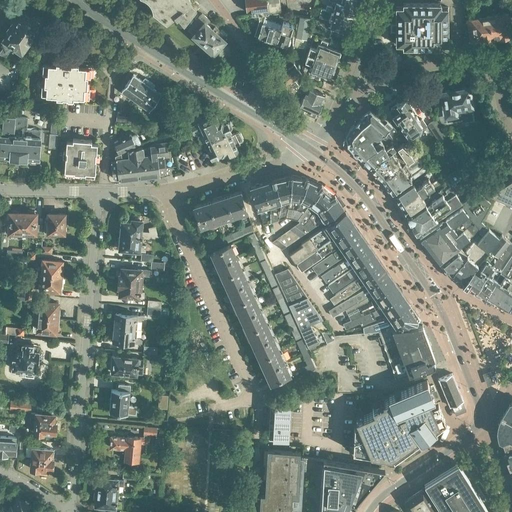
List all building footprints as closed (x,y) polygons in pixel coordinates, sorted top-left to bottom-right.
[(144,0),(147,2),(147,1),(149,2),(150,3),(151,3),(152,3),(153,3),(153,2),(155,8),(166,18),(174,12),(184,25),(191,16),(200,5),(194,0),(144,0)] [(281,11),(279,0),(246,0),(248,10),(251,10),(252,14),(258,14),(267,13),(281,11)] [(316,0),(315,7),(321,9),(326,10),(350,17),(351,17),(353,8),(354,8),(355,0),(331,0),(332,0),(332,3),(335,3),(334,7),(327,6),(328,2),(318,0),(316,0)] [(395,28),(395,30),(396,30),(396,45),(403,45),(403,48),(441,48),(441,44),(448,44),(448,7),(441,7),(441,3),(403,3),(403,7),(396,7),(396,21),(395,21),(395,23),(396,23),(396,28),(395,28)] [(347,30),(350,21),(349,21),(350,17),(326,10),(321,9),(319,17),(331,20),(329,28),(338,30),(337,33),(345,35),(347,30)] [(489,15),(493,37),(500,36),(502,39),(507,38),(508,35),(511,34),(511,29),(511,26),(508,12),(489,15)] [(21,14),(20,13),(8,29),(10,31),(8,33),(9,33),(4,40),(5,41),(2,46),(4,48),(0,52),(0,53),(5,57),(13,46),(21,53),(41,24),(41,20),(36,17),(32,18),(31,19),(23,13),(21,14)] [(199,42),(200,41),(207,48),(207,49),(207,50),(207,51),(208,51),(208,52),(209,52),(210,52),(211,52),(211,51),(213,53),(216,51),(222,56),(229,48),(223,42),(225,40),(217,33),(219,30),(215,27),(213,29),(206,24),(209,20),(202,13),(195,22),(195,21),(192,25),(188,29),(194,34),(193,35),(196,37),(195,38),(195,39),(195,40),(195,41),(196,41),(196,42),(197,42),(198,42),(199,42)] [(259,37),(277,42),(284,22),(283,22),(280,29),(264,24),(267,13),(258,14),(259,20),(255,35),(259,36),(259,37)] [(468,19),(472,41),(483,39),(493,38),(493,37),(489,15),(468,19)] [(292,27),(297,28),(295,36),(307,38),(308,32),(311,17),(299,16),(291,16),(293,24),(292,27)] [(283,21),(283,22),(284,22),(277,42),(280,43),(281,44),(285,46),(285,45),(289,46),(291,38),(289,38),(292,27),(293,24),(283,21)] [(305,52),(305,53),(335,64),(337,60),(339,59),(341,53),(340,51),(340,50),(326,45),(328,41),(322,39),(320,43),(319,42),(316,49),(306,45),(305,52)] [(335,64),(305,53),(302,60),(307,61),(305,67),(310,69),(309,73),(315,76),(317,72),(330,77),(331,76),(333,75),(335,70),(334,67),(335,64)] [(57,96),(56,99),(63,99),(63,97),(67,97),(67,99),(74,100),(74,97),(78,97),(78,98),(89,99),(90,89),(87,88),(88,77),(90,78),(91,68),(78,67),(78,64),(71,64),(71,66),(63,66),(63,63),(56,63),(56,65),(43,64),(43,74),(45,75),(44,86),(42,85),(41,95),(52,96),(52,95),(57,96)] [(282,73),(274,79),(288,96),(295,90),(301,92),(302,87),(298,85),(294,80),(301,74),(294,64),(282,74),(282,73)] [(121,91),(135,101),(150,80),(146,77),(144,78),(142,80),(133,74),(121,91)] [(155,84),(150,80),(135,101),(149,112),(161,94),(153,88),(155,85),(155,84)] [(303,96),(300,104),(310,108),(307,113),(314,116),(316,111),(318,112),(322,104),(321,104),(322,101),(323,100),(325,94),(308,87),(305,86),(301,95),(303,96)] [(475,120),(469,88),(467,88),(465,87),(462,88),(461,89),(459,89),(452,90),(452,91),(450,91),(449,90),(445,90),(445,92),(442,92),(444,106),(441,108),(442,113),(446,115),(447,123),(461,121),(462,122),(475,120)] [(391,108),(390,112),(399,125),(401,123),(403,125),(401,127),(402,128),(398,130),(404,136),(407,139),(409,138),(426,125),(422,119),(419,120),(416,116),(415,117),(409,108),(412,106),(406,97),(391,108)] [(360,118),(357,121),(354,124),(350,129),(349,130),(346,136),(346,137),(348,143),(348,144),(352,148),(353,149),(353,150),(362,158),(383,144),(393,137),(399,132),(383,117),(374,109),(371,111),(370,110),(369,111),(360,118)] [(208,141),(207,141),(208,141),(209,141),(230,131),(229,131),(231,130),(232,128),(230,122),(227,122),(226,122),(226,121),(223,123),(222,120),(219,121),(216,114),(192,125),(193,128),(192,130),(194,135),(196,135),(197,135),(197,136),(204,133),(208,141)] [(0,135),(0,136),(0,135),(0,162),(6,163),(8,162),(8,157),(9,157),(9,158),(10,158),(10,157),(18,158),(19,158),(22,117),(3,116),(2,128),(4,128),(3,135),(1,134),(0,134),(0,135)] [(22,117),(19,158),(27,159),(28,159),(28,158),(29,158),(30,163),(36,163),(38,159),(40,159),(40,158),(40,150),(41,145),(40,145),(41,139),(41,137),(41,130),(27,129),(28,117),(22,117)] [(436,120),(429,125),(441,141),(448,136),(436,120)] [(210,144),(206,146),(207,150),(209,149),(212,158),(221,154),(222,154),(225,153),(225,154),(238,149),(236,145),(240,143),(239,143),(243,141),(243,139),(241,133),(238,132),(235,134),(235,133),(231,135),(230,131),(209,141),(210,144)] [(58,148),(58,146),(59,135),(51,134),(50,147),(58,148)] [(114,142),(119,153),(136,145),(141,143),(138,135),(136,134),(132,136),(131,134),(114,142)] [(369,165),(370,166),(404,142),(399,145),(393,137),(383,144),(362,158),(363,158),(364,158),(369,165)] [(65,171),(65,175),(75,175),(75,173),(85,173),(85,176),(94,177),(95,173),(96,159),(96,154),(97,154),(98,143),(92,142),(92,140),(85,140),(85,141),(80,141),(80,139),(73,139),(73,141),(67,141),(66,151),(67,151),(66,157),(65,171)] [(142,146),(134,147),(116,155),(117,161),(112,161),(111,161),(113,178),(114,178),(119,177),(119,180),(120,180),(120,179),(126,179),(127,179),(132,178),(133,178),(134,178),(138,177),(139,178),(140,178),(140,177),(145,176),(145,177),(147,177),(147,176),(152,176),(153,176),(153,175),(159,175),(160,175),(160,172),(165,171),(165,172),(166,172),(165,167),(166,167),(165,159),(164,159),(164,157),(167,156),(169,155),(166,140),(155,142),(156,145),(148,146),(149,148),(144,148),(144,146),(142,147),(142,146)] [(382,178),(382,179),(408,161),(414,157),(418,154),(412,149),(410,151),(404,145),(406,144),(404,142),(370,166),(382,178)] [(408,161),(382,179),(392,192),(429,167),(422,157),(418,154),(413,149),(412,149),(418,154),(414,157),(408,161)] [(511,158),(499,167),(504,174),(511,169),(511,158)] [(459,170),(445,179),(450,186),(463,176),(459,170)] [(511,173),(511,176),(489,192),(493,193),(499,196),(511,201),(511,170),(511,171),(510,172),(511,173)] [(286,217),(290,199),(292,175),(289,176),(276,179),(282,202),(281,207),(279,220),(286,217)] [(297,220),(298,220),(306,208),(309,205),(324,186),(321,184),(308,178),(306,177),(292,175),(290,199),(286,217),(297,220)] [(276,179),(263,183),(271,206),(272,222),(279,220),(281,207),(282,202),(276,179)] [(417,181),(413,183),(395,195),(401,205),(432,184),(428,180),(420,185),(417,181)] [(432,184),(401,205),(407,214),(425,201),(422,196),(426,193),(427,194),(435,189),(437,192),(440,190),(442,189),(447,186),(443,180),(439,182),(440,183),(434,187),(432,184)] [(271,206),(263,183),(251,187),(258,210),(260,214),(263,225),(272,222),(271,206)] [(418,233),(429,225),(462,203),(455,194),(458,192),(454,185),(445,191),(450,198),(446,200),(431,210),(412,224),(418,233)] [(306,208),(298,220),(301,222),(304,225),(316,210),(336,197),(334,194),(324,186),(309,205),(306,208)] [(425,201),(407,214),(412,224),(431,210),(446,200),(440,190),(437,192),(433,196),(425,201)] [(222,197),(222,196),(213,199),(213,200),(194,206),(195,208),(193,209),(195,215),(197,214),(201,226),(247,211),(240,191),(222,197)] [(462,207),(468,215),(469,215),(474,222),(481,230),(486,225),(481,221),(491,203),(489,201),(479,192),(462,203),(463,206),(462,207)] [(343,206),(336,197),(316,210),(304,225),(301,222),(295,226),(305,233),(343,206)] [(421,237),(424,241),(427,245),(426,245),(427,245),(426,245),(427,245),(452,227),(462,220),(468,215),(469,216),(469,215),(468,215),(462,207),(445,219),(442,219),(442,221),(424,234),(421,236),(420,236),(420,237),(421,237)] [(8,233),(17,233),(17,240),(22,240),(22,234),(23,212),(19,212),(19,213),(17,213),(16,210),(11,210),(10,212),(9,212),(8,233)] [(28,212),(23,212),(22,234),(42,234),(42,226),(36,225),(37,213),(36,213),(35,211),(30,211),(29,213),(27,213),(28,212)] [(354,223),(346,211),(331,222),(301,243),(302,245),(289,254),(296,264),(311,254),(340,234),(354,223)] [(48,218),(45,218),(45,233),(64,233),(64,223),(67,223),(68,215),(65,215),(65,214),(48,213),(48,218)] [(452,227),(427,245),(427,246),(428,246),(433,253),(433,254),(451,240),(463,231),(474,222),(469,215),(469,216),(468,215),(462,220),(452,227)] [(149,233),(141,232),(142,220),(141,220),(140,218),(135,217),(133,220),(132,219),(132,223),(122,222),(122,223),(120,224),(119,229),(121,230),(121,235),(141,237),(151,238),(158,237),(155,226),(148,228),(149,233)] [(440,262),(441,261),(444,259),(470,239),(481,230),(474,222),(463,231),(451,240),(433,254),(434,254),(439,261),(440,262)] [(338,246),(340,248),(361,233),(354,223),(340,234),(311,254),(296,264),(302,271),(331,250),(338,246)] [(245,227),(248,233),(254,231),(251,224),(245,227)] [(295,226),(291,229),(300,236),(305,233),(295,226)] [(242,236),(248,233),(245,227),(239,229),(242,236)] [(291,229),(286,232),(296,239),(300,236),(291,229)] [(466,251),(469,253),(467,255),(451,275),(462,284),(473,270),(490,249),(499,237),(489,229),(481,238),(478,236),(466,251)] [(286,232),(282,235),(291,242),(296,239),(286,232)] [(344,254),(346,257),(351,254),(367,242),(361,233),(340,248),(312,267),(317,274),(342,256),(342,255),(344,254)] [(264,258),(254,236),(253,234),(248,236),(259,260),(264,258)] [(462,284),(474,292),(482,282),(481,281),(485,275),(487,277),(494,268),(492,267),(493,265),(495,266),(496,265),(497,265),(503,257),(508,261),(511,253),(511,242),(502,234),(499,237),(490,249),(473,270),(462,284)] [(140,245),(141,237),(121,235),(120,236),(118,237),(118,243),(120,244),(119,249),(124,250),(124,251),(129,252),(129,250),(145,252),(146,245),(140,245)] [(287,245),(291,242),(282,235),(277,239),(287,245)] [(224,236),(218,239),(221,245),(227,243),(224,236)] [(218,239),(208,244),(210,250),(221,245),(218,239)] [(282,249),(287,245),(277,239),(272,242),(282,249)] [(46,246),(46,241),(42,241),(41,253),(52,254),(53,247),(46,246)] [(353,268),(358,264),(375,253),(367,242),(351,254),(346,257),(321,275),(326,283),(351,266),(350,265),(351,265),(353,268)] [(217,270),(221,278),(242,268),(231,244),(211,253),(212,254),(211,255),(213,259),(214,259),(215,260),(214,260),(217,265),(219,270),(217,270)] [(452,255),(441,264),(451,275),(467,255),(460,249),(452,255)] [(375,253),(358,264),(353,268),(328,286),(332,292),(354,277),(352,272),(355,270),(359,277),(381,262),(375,253)] [(484,297),(494,303),(510,279),(510,278),(511,274),(511,253),(508,261),(500,272),(484,297)] [(482,282),(474,292),(475,292),(479,295),(480,294),(484,297),(500,272),(508,261),(503,257),(497,265),(496,265),(495,266),(493,265),(492,267),(494,268),(487,277),(485,275),(481,281),(482,282)] [(42,259),(41,274),(42,274),(63,276),(63,268),(61,268),(62,261),(42,259)] [(276,284),(266,262),(265,260),(260,262),(271,286),(276,284)] [(381,262),(359,277),(330,298),(334,304),(343,297),(344,298),(364,284),(366,287),(389,273),(381,262)] [(119,272),(118,281),(140,283),(141,275),(152,276),(152,270),(148,270),(131,269),(131,267),(126,267),(126,268),(121,268),(121,273),(119,272)] [(230,297),(233,304),(254,295),(242,268),(221,278),(224,284),(225,283),(227,287),(229,292),(231,297),(230,297)] [(275,274),(289,306),(307,297),(288,268),(275,274)] [(372,297),(373,298),(395,283),(389,273),(366,287),(328,310),(332,316),(357,302),(358,303),(370,295),(371,294),(373,297),(372,297)] [(62,284),(63,276),(42,274),(41,274),(39,288),(59,290),(60,284),(62,284)] [(510,279),(494,303),(505,310),(511,298),(511,274),(510,278),(510,279)] [(140,283),(118,281),(118,290),(119,290),(119,296),(124,296),(123,297),(128,298),(129,296),(146,298),(146,294),(144,294),(144,292),(141,291),(140,291),(140,283)] [(381,307),(402,293),(395,283),(373,298),(371,299),(346,311),(351,320),(376,309),(381,307)] [(289,311),(279,289),(277,287),(273,289),(284,313),(289,311)] [(382,317),(387,315),(388,317),(393,315),(410,304),(402,293),(381,307),(376,309),(351,320),(343,324),(345,328),(347,328),(360,322),(361,325),(381,316),(382,317)] [(242,325),(246,333),(267,323),(254,295),(233,304),(236,311),(238,311),(240,315),(239,315),(242,320),(244,324),(242,325)] [(307,297),(289,306),(299,329),(308,348),(319,344),(310,324),(322,319),(307,297)] [(35,301),(33,315),(59,317),(60,310),(58,310),(58,303),(35,301)] [(393,315),(388,317),(362,327),(363,332),(366,331),(378,326),(379,328),(412,325),(412,322),(419,321),(420,319),(410,304),(393,315)] [(115,323),(114,327),(136,329),(137,321),(141,321),(141,319),(143,319),(143,315),(130,314),(130,313),(122,312),(121,313),(116,313),(116,314),(113,315),(113,322),(115,323)] [(300,337),(290,315),(289,313),(284,315),(295,339),(300,337)] [(58,326),(59,317),(33,315),(32,324),(32,331),(56,333),(56,326),(58,326)] [(255,352),(258,360),(279,350),(267,323),(246,333),(249,339),(250,339),(252,342),(252,343),(254,348),(256,352),(255,352)] [(432,360),(431,360),(429,354),(433,352),(423,325),(412,327),(378,330),(378,331),(380,336),(396,379),(434,366),(434,365),(435,365),(435,364),(435,363),(435,362),(435,361),(434,360),(433,360),(432,360)] [(6,334),(9,334),(24,335),(25,328),(7,326),(6,334)] [(135,337),(136,329),(114,327),(114,331),(112,332),(111,339),(113,340),(113,341),(119,342),(119,344),(127,344),(127,343),(141,344),(141,340),(139,339),(139,337),(135,337)] [(311,361),(304,344),(301,340),(297,342),(306,363),(311,361)] [(26,344),(10,343),(9,348),(11,348),(10,359),(13,359),(12,369),(25,370),(24,376),(33,377),(34,371),(35,371),(36,362),(38,362),(39,350),(32,350),(33,344),(26,344)] [(290,374),(279,350),(258,360),(261,366),(263,365),(265,370),(264,370),(267,375),(267,376),(266,377),(268,382),(270,381),(270,383),(290,374)] [(149,360),(156,361),(171,362),(172,356),(150,354),(149,360)] [(112,372),(136,374),(142,374),(143,359),(114,356),(113,358),(112,358),(111,369),(112,370),(112,372)] [(301,368),(303,374),(315,369),(311,361),(306,363),(307,365),(301,368)] [(489,385),(499,381),(498,380),(495,372),(492,373),(492,372),(486,374),(484,375),(486,379),(487,379),(489,385)] [(452,373),(439,379),(451,406),(452,406),(456,415),(466,411),(462,401),(464,401),(452,373)] [(355,424),(353,454),(367,456),(367,453),(392,457),(394,459),(420,441),(421,442),(427,437),(431,435),(437,430),(437,429),(446,422),(438,402),(431,405),(429,401),(435,399),(432,392),(430,387),(427,380),(399,392),(395,394),(388,397),(389,399),(383,402),(384,404),(372,409),(374,412),(356,419),(357,423),(355,424)] [(118,390),(111,389),(109,412),(136,414),(137,406),(129,406),(131,385),(119,384),(118,390)] [(159,408),(168,409),(169,394),(161,393),(159,408)] [(498,426),(498,428),(498,431),(498,434),(499,436),(499,437),(500,438),(501,438),(502,440),(508,437),(511,438),(511,398),(502,415),(501,416),(501,417),(500,419),(499,420),(499,421),(499,423),(498,426)] [(11,408),(29,409),(30,402),(11,401),(11,408)] [(272,415),(289,416),(290,403),(284,403),(284,404),(270,403),(270,411),(272,412),(272,415)] [(30,423),(35,424),(35,432),(43,433),(43,434),(43,435),(51,436),(52,435),(52,432),(53,432),(53,431),(55,429),(56,425),(54,423),(55,414),(51,414),(52,410),(42,409),(42,412),(36,412),(31,412),(30,423)] [(269,418),(269,426),(288,427),(289,416),(272,415),(271,418),(269,418)] [(145,426),(144,434),(151,434),(156,435),(157,428),(145,427),(145,426)] [(272,434),(272,437),(288,438),(288,427),(269,426),(268,434),(272,434)] [(0,452),(7,453),(8,451),(16,452),(16,441),(17,437),(0,435),(0,452)] [(111,436),(110,447),(126,449),(125,460),(131,460),(131,461),(136,461),(136,460),(138,461),(140,443),(145,443),(146,437),(144,437),(127,436),(127,437),(111,436)] [(511,438),(508,437),(502,440),(506,452),(506,453),(511,450),(511,438)] [(53,448),(33,447),(33,441),(20,440),(19,451),(26,451),(25,456),(32,456),(31,468),(40,469),(40,471),(49,472),(49,467),(51,467),(53,466),(53,458),(52,457),(53,448)] [(259,511),(351,511),(356,504),(358,500),(366,491),(385,469),(384,468),(384,469),(291,454),(292,451),(292,450),(268,448),(265,494),(261,494),(259,511)] [(488,511),(489,511),(488,511),(487,511),(481,501),(480,501),(480,500),(481,500),(480,499),(479,500),(479,499),(473,489),(472,490),(469,485),(470,484),(467,479),(466,480),(457,466),(436,479),(435,477),(426,483),(426,484),(443,511),(488,511)] [(95,482),(94,491),(117,493),(117,490),(123,491),(124,480),(107,478),(107,477),(103,476),(103,478),(98,477),(97,482),(95,482)] [(422,489),(413,495),(424,511),(437,511),(436,509),(422,489)] [(105,506),(121,507),(122,501),(116,501),(117,493),(94,491),(94,500),(96,500),(95,505),(100,506),(100,507),(105,507),(105,506)] [(424,511),(413,495),(405,501),(411,511),(424,511)] [(11,505),(7,511),(26,511),(27,510),(29,511),(31,506),(30,506),(32,504),(31,503),(30,503),(25,500),(25,501),(17,496),(16,497),(18,498),(13,506),(11,505)]
